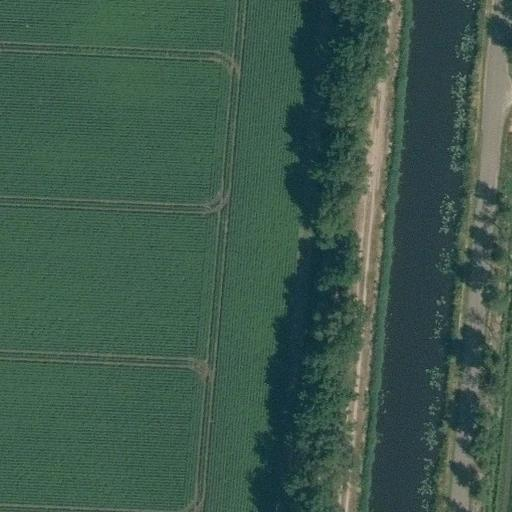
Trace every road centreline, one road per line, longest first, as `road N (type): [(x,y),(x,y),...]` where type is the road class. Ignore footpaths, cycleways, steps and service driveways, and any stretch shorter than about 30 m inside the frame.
road 1 (unclassified): [(457,511),(503,0)]
road 2 (track): [(384,0),(341,511)]
